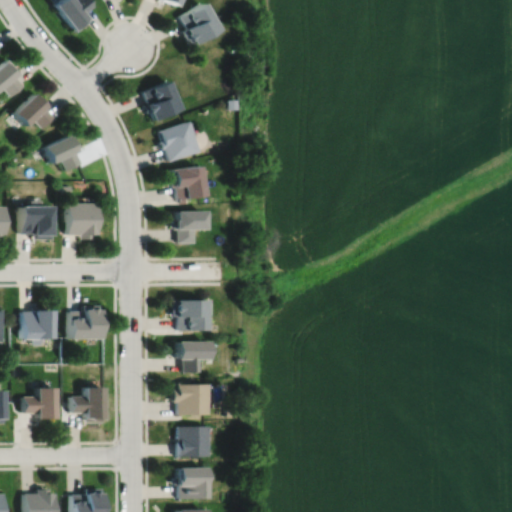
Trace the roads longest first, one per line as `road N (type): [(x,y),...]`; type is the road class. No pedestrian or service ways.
road 1 (residential): [(130,270),(127,185),(112,136),(8,0)]
road 2 (residential): [(131,511),(130,270)]
road 3 (residential): [(0,270),(219,269)]
road 4 (residential): [(0,453),(131,453)]
